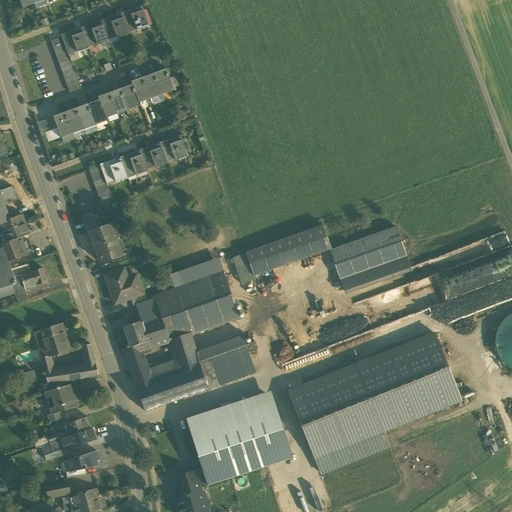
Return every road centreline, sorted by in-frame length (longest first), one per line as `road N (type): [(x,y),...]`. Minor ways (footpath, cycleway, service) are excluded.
road 1 (secondary): [(147,511),(74,253),(0,35)]
road 2 (track): [(450,0),(511,162)]
